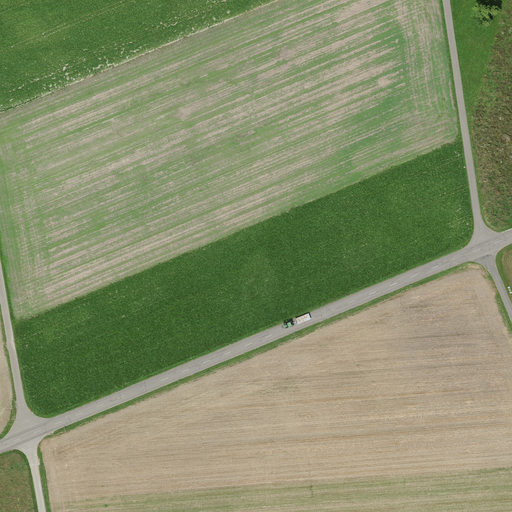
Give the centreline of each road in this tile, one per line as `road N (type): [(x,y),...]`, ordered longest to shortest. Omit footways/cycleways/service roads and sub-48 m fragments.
road 1 (unclassified): [(0,445),(511,237)]
road 2 (track): [(0,284),(40,511)]
